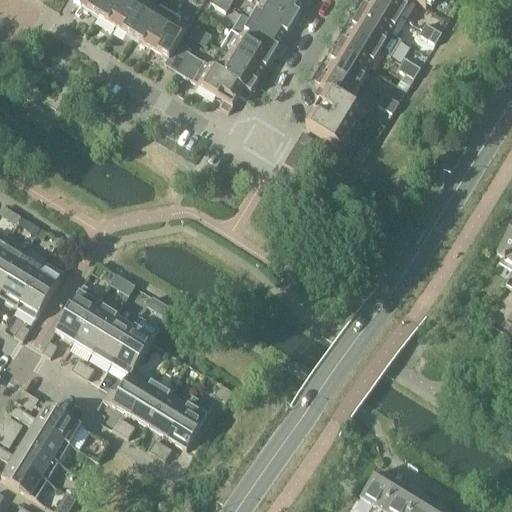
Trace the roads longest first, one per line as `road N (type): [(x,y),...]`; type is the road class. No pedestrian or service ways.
road 1 (tertiary): [(236,511),(383,305),(511,97)]
road 2 (residential): [(112,69),(236,144),(260,134),(340,0)]
road 3 (residential): [(32,359),(88,393),(88,427),(161,471)]
